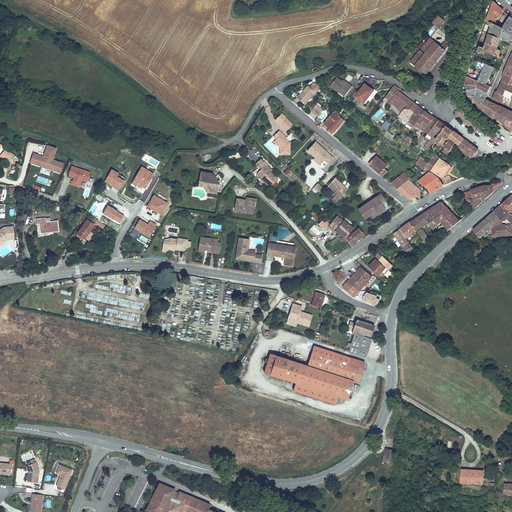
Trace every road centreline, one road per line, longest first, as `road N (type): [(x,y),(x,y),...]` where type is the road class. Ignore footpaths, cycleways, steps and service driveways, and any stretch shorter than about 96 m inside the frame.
road 1 (primary): [(391,316),(381,420),(355,457),(325,475),(264,482),(103,441)]
road 2 (track): [(226,141),(192,128),(81,41),(5,0)]
road 3 (unclassified): [(118,265),(258,280),(322,268)]
road 4 (residential): [(275,91),(411,212)]
road 5 (primary): [(511,184),(414,273),(391,316)]
road 6 (residential): [(428,106),(381,76),(343,66),(277,90)]
road 7 (residential): [(228,168),(293,224),(325,267)]
